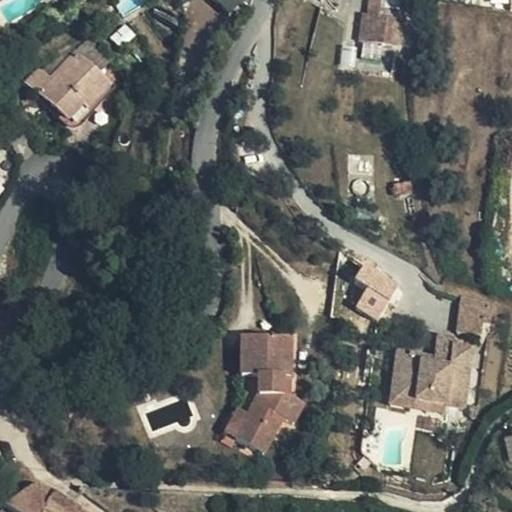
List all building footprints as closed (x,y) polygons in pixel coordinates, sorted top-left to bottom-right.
[(216,0),(232,11),(239,0),(216,0)] [(396,46),(397,23),(366,22),(366,45),(396,46)] [(75,53),(99,75),(112,61),(89,39),(77,51),(75,53)] [(73,47),(41,71),(49,79),(75,53),(77,51),(73,47)] [(109,85),(99,75),(75,53),(49,79),(41,71),(38,68),(25,83),(71,125),(109,85)] [(6,113),(0,115),(0,133),(1,135),(31,119),(23,106),(7,115),(6,113)] [(367,285),(355,309),(379,321),(400,281),(364,262),(355,278),(367,285)] [(455,329),(483,334),(488,301),(460,297),(455,329)] [(390,402),(444,409),(463,411),(471,352),(454,349),(454,341),(436,339),(433,362),(396,357),(390,402)] [(247,419),(237,414),(224,438),(261,458),(281,423),(292,429),(303,408),(290,400),(290,341),(240,341),(240,380),(257,380),(257,402),(247,419)] [(240,409),(237,414),(247,419),(257,402),(257,380),(240,380),(240,409)] [(443,418),(444,409),(390,402),(389,411),(443,418)] [(76,511),(69,507),(40,490),(31,490),(3,511),(2,511),(76,511)]
